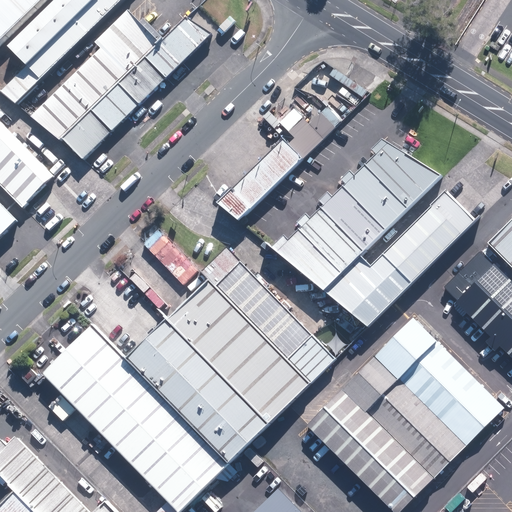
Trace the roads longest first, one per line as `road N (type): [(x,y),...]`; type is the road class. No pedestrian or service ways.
road 1 (unclassified): [(0,330),(273,60),(317,0)]
road 2 (secondary): [(318,0),(511,117)]
